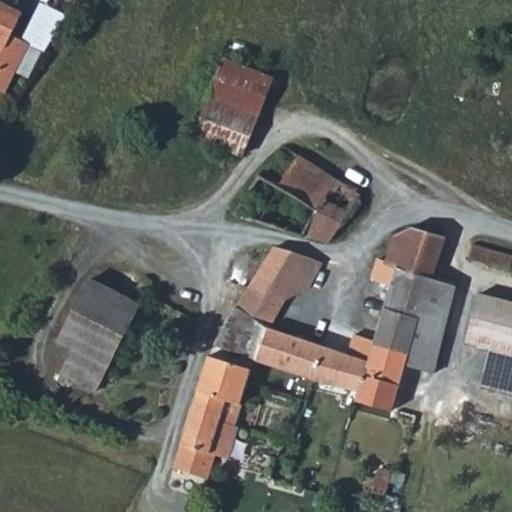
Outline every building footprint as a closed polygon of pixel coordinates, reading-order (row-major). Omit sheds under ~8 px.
[(0,0),(0,87),(5,90),(28,42),(12,34),(23,11),(0,0)] [(211,98),(257,116),(272,78),(225,58),(208,96),(211,98)] [(241,156),(257,116),(211,98),(194,137),(241,156)] [(301,156),(286,146),(264,176),(261,174),(236,213),(303,237),(304,235),(318,210),(280,185),(301,156)] [(338,180),(301,156),(280,185),(318,210),(338,180)] [(362,195),(338,180),(318,210),(344,223),(362,195)] [(318,210),(304,235),(331,242),(344,223),(318,210)] [(313,379),(360,389),(365,375),(369,375),(372,365),(404,375),(406,366),(435,373),(457,285),(433,277),(446,236),(413,227),(395,236),(387,260),(378,257),(373,277),(393,283),(376,340),(357,335),(351,354),(325,346),(313,379)] [(511,263),(511,254),(473,244),(469,259),(489,265),(490,262),(511,267),(511,263)] [(216,344),(313,379),(325,346),(271,329),(288,298),(310,257),(275,247),(237,307),(216,344)] [(324,262),(310,257),(288,298),(312,286),(324,262)] [(118,347),(140,304),(91,279),(60,341),(75,348),(84,330),(118,347)] [(511,301),(480,293),(468,341),(491,347),(481,384),(511,391),(511,301)] [(75,348),(61,375),(96,392),(118,347),(84,330),(75,348)] [(226,399),(220,418),(219,419),(236,426),(248,383),(252,369),(211,354),(204,367),(197,390),(226,399)] [(392,411),(404,375),(372,365),(369,375),(365,375),(360,389),(357,401),(392,411)] [(197,390),(191,409),(220,418),(226,399),(197,390)] [(240,427),(236,426),(219,419),(220,418),(191,409),(181,443),(174,466),(208,477),(216,452),(230,457),(240,427)] [(417,419),(412,435),(419,438),(425,422),(417,419)] [(401,472),(366,463),(363,476),(374,479),(371,492),(385,495),(389,482),(397,485),(401,472)]
